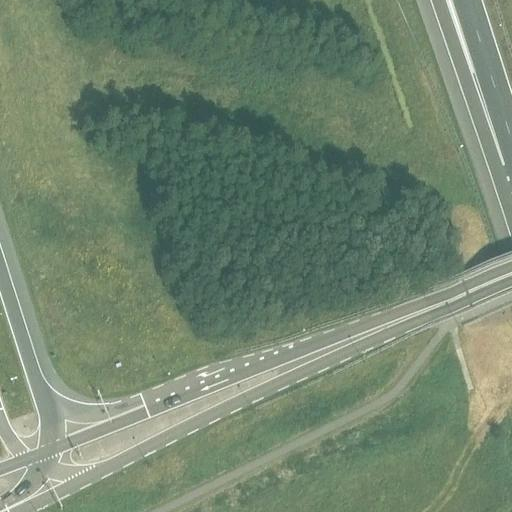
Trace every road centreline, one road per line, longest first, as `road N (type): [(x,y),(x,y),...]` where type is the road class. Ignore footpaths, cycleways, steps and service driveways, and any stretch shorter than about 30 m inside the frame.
road 1 (primary): [(415,316),(60,445)]
road 2 (primary): [(89,475),(415,316)]
road 3 (motorway): [(60,445),(0,260)]
road 4 (motorway): [(437,0),(511,154)]
road 5 (motorway): [(466,0),(511,142)]
